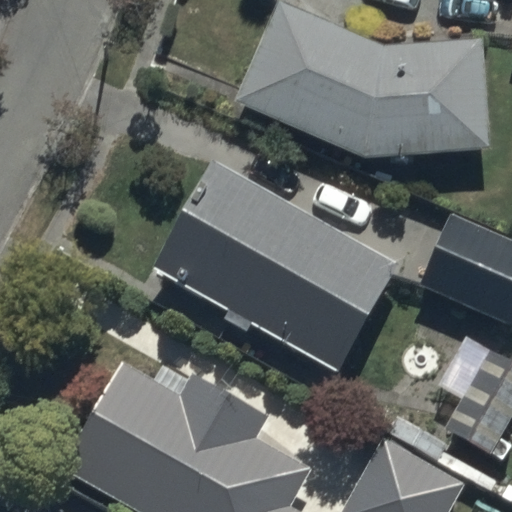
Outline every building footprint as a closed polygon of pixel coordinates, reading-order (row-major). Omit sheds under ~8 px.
[(383,65),(279,21),(233,123),(359,180),(490,171),(483,58),(383,65)] [(400,285),(212,180),(150,289),(338,395),(400,285)] [(511,257),(452,230),(418,303),(511,346),(511,257)] [(511,381),(464,354),(437,400),(463,415),(446,445),(490,470),(511,431),(511,381)] [(183,412),(119,380),(62,492),(102,511),(297,511),(311,485),(255,457),(266,435),(191,397),(183,412)] [(382,458),(381,457),(349,511),(457,511),(463,502),(430,483),(445,458),(397,432),(382,458)]
